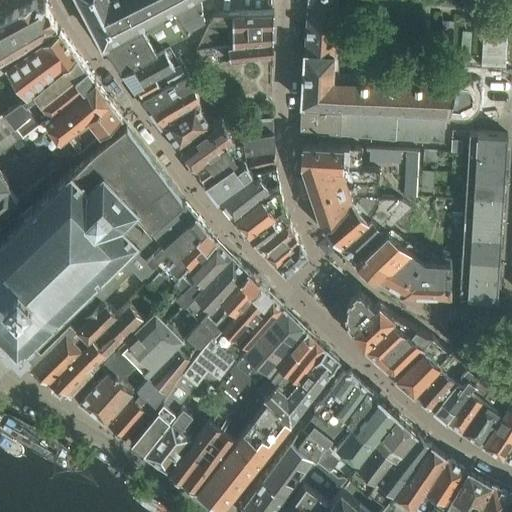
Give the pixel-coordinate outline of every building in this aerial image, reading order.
[(34,0),(0,17),(0,57),(25,44),(58,23),(46,2),(37,0),(34,0)] [(81,0),(83,3),(84,6),(91,18),(92,21),(93,21),(102,38),(101,38),(103,41),(104,41),(105,41),(107,39),(142,19),(147,16),(176,0),(81,0)] [(124,67),(125,69),(164,44),(171,40),(178,37),(189,31),(187,28),(204,19),(201,0),(198,0),(143,23),(142,23),(107,44),(124,67)] [(233,0),(233,11),(236,11),(274,10),(275,0),(233,0)] [(302,101),(342,104),(445,109),(467,111),(471,107),(473,101),(474,95),(472,90),(468,85),(455,84),(341,78),(343,46),(334,46),(337,0),(307,0),(307,7),(308,7),(304,67),(303,83),(302,101)] [(236,20),(237,43),(197,47),(202,61),(230,57),(233,57),(273,53),(273,39),(273,24),(274,10),(236,11),(233,11),(214,12),(213,14),(210,22),(236,20)] [(60,28),(5,62),(27,92),(30,90),(79,54),(60,28)] [(125,69),(136,84),(174,60),(164,44),(125,69)] [(273,53),(233,57),(233,81),(273,77),(273,53)] [(27,92),(4,109),(22,133),(23,134),(43,117),(85,84),(95,76),(79,54),(30,90),(27,92)] [(180,56),(174,60),(136,84),(144,96),(188,70),(180,56)] [(151,106),(152,107),(194,81),(193,80),(188,70),(144,96),(151,106)] [(23,134),(21,135),(23,136),(37,156),(110,98),(98,81),(95,76),(85,84),(43,117),(23,134)] [(273,77),(233,81),(233,105),(273,101),(273,77)] [(161,120),(162,121),(196,96),(199,95),(194,81),(152,107),(161,120)] [(196,96),(162,121),(179,145),(203,126),(209,122),(196,96)] [(110,98),(37,156),(39,159),(48,153),(57,166),(74,152),(122,114),(110,98)] [(342,104),(302,101),(302,109),(301,129),(340,133),(344,133),(395,138),(443,140),(444,119),(398,116),(398,112),(342,109),(342,104)] [(0,112),(0,152),(0,153),(23,136),(21,135),(23,134),(22,133),(4,109),(0,112)] [(181,147),(196,166),(233,136),(235,135),(222,115),(181,147)] [(72,166),(71,167),(88,185),(103,171),(137,207),(130,212),(147,232),(186,199),(127,121),(75,169),(72,166)] [(196,166),(209,183),(244,154),(275,149),(274,130),(242,136),(234,139),(233,136),(196,166)] [(468,151),(506,154),(508,132),(469,130),(468,151)] [(324,225),(341,244),(372,216),(371,215),(382,197),(378,196),(380,168),(361,167),(362,146),(302,143),(301,162),(303,163),(324,225)] [(370,161),(401,163),(402,149),(367,147),(367,151),(371,151),(370,161)] [(244,154),(252,167),(257,175),(259,173),(277,167),(276,162),(275,149),(244,154)] [(404,196),(418,196),(419,151),(406,150),(404,196)] [(424,160),(438,160),(438,151),(424,150),(424,160)] [(467,172),(505,174),(506,154),(468,151),(467,172)] [(209,183),(219,196),(252,167),(244,154),(209,183)] [(0,189),(7,184),(11,181),(0,166),(0,189)] [(147,257),(157,247),(149,239),(145,234),(147,232),(130,212),(137,207),(103,171),(88,185),(71,167),(69,169),(70,169),(55,183),(55,182),(52,185),(52,186),(39,199),(38,198),(35,201),(36,202),(23,214),(22,214),(19,217),(15,212),(0,226),(0,333),(2,331),(21,350),(22,349),(27,355),(23,359),(49,377),(118,312),(103,296),(133,268),(147,283),(149,281),(159,270),(151,262),(147,257)] [(257,175),(252,167),(219,196),(235,216),(264,187),(255,176),(257,175)] [(259,173),(257,175),(255,176),(264,187),(279,179),(277,167),(259,173)] [(466,192),(504,194),(505,174),(467,172),(466,192)] [(235,216),(249,233),(274,207),(285,205),(284,203),(279,179),(264,187),(235,216)] [(7,184),(0,189),(0,213),(18,198),(7,184)] [(464,212),(503,215),(504,194),(466,192),(464,212)] [(372,216),(341,244),(353,257),(383,227),(380,224),(397,206),(402,198),(382,197),(371,215),(372,216)] [(149,239),(157,247),(162,243),(196,211),(186,199),(147,232),(145,234),(149,239)] [(257,242),(258,243),(289,215),(285,205),(274,207),(249,233),(257,242)] [(159,270),(149,281),(152,285),(164,273),(172,280),(217,235),(207,225),(196,211),(162,243),(157,247),(147,257),(151,262),(159,270)] [(463,233),(501,235),(503,215),(464,212),(463,233)] [(258,243),(268,254),(294,229),(293,227),(289,215),(258,243)] [(377,277),(378,278),(379,276),(401,290),(401,292),(449,294),(450,259),(428,258),(389,228),(357,261),(358,261),(376,275),(376,276),(377,277)] [(294,229),(268,254),(276,262),(277,263),(301,241),(294,229)] [(501,235),(463,233),(462,253),(500,256),(501,235)] [(217,235),(172,280),(178,286),(172,291),(183,302),(232,252),(217,235)] [(301,241),(277,263),(283,268),(286,271),(293,263),(294,263),(298,259),(306,251),(301,241)] [(232,252),(183,302),(200,318),(248,268),(232,252)] [(462,253),(461,274),(499,276),(500,256),(462,253)] [(184,337),(177,345),(188,355),(197,343),(201,347),(261,281),(248,268),(200,318),(187,333),(184,337)] [(499,276),(461,274),(459,295),(498,297),(499,276)] [(261,281),(201,347),(184,371),(195,379),(190,386),(192,388),(208,369),(213,373),(208,379),(210,380),(215,384),(285,305),(284,304),(261,281)] [(353,326),(354,328),(374,304),(359,288),(351,296),(348,302),(347,306),(346,310),(347,315),(348,319),(350,323),(353,326)] [(354,328),(365,345),(394,313),(379,299),(374,304),(354,328)] [(100,360),(146,314),(131,300),(118,312),(49,377),(66,388),(97,356),(100,360)] [(285,305),(215,384),(237,404),(259,387),(259,386),(269,374),(308,327),(285,305)] [(80,398),(107,419),(135,389),(143,381),(152,372),(177,345),(184,337),(155,310),(149,316),(146,314),(100,360),(110,369),(80,398)] [(394,313),(365,345),(364,345),(379,359),(416,390),(445,357),(452,349),(450,347),(449,349),(432,333),(394,313)] [(308,327),(269,374),(272,377),(275,379),(288,389),(326,344),(308,327)] [(259,386),(259,387),(268,394),(291,416),(339,356),(326,344),(288,389),(275,379),(272,377),(269,374),(259,386)] [(135,389),(107,419),(107,420),(126,434),(163,394),(165,395),(190,358),(188,355),(177,345),(152,372),(143,381),(135,389)] [(416,390),(436,408),(467,362),(468,361),(452,349),(445,357),(416,390)] [(479,371),(467,362),(436,408),(447,418),(476,376),(479,371)] [(368,383),(351,368),(351,367),(344,368),(314,408),(327,418),(328,418),(338,426),(352,407),(350,405),(368,383)] [(195,379),(184,371),(164,400),(132,439),(143,448),(192,388),(190,386),(195,379)] [(490,387),(476,376),(447,418),(464,429),(491,389),(489,388),(490,387)] [(344,480),(350,472),(397,410),(368,383),(350,405),(352,407),(338,426),(328,440),(315,456),(330,468),(334,471),(344,480)] [(170,467),(197,484),(268,394),(259,387),(237,404),(216,421),(212,418),(170,467)] [(464,429),(480,440),(506,399),(504,397),(491,389),(464,429)] [(268,394),(197,484),(222,500),(224,500),(261,454),(262,454),(291,416),(268,394)] [(504,454),(511,439),(511,403),(506,399),(480,440),(504,454)] [(327,418),(314,408),(303,421),(328,440),(338,426),(328,418),(327,418)] [(154,456),(167,465),(191,433),(186,429),(194,418),(182,409),(147,451),(154,456)] [(350,472),(370,490),(380,477),(417,428),(397,410),(350,472)] [(241,511),(271,511),(313,455),(315,456),(328,440),(303,421),(237,508),(237,510),(241,511)] [(380,477),(370,490),(387,502),(391,496),(432,440),(417,428),(380,477)] [(381,510),(384,511),(407,511),(447,451),(432,440),(391,496),(387,502),(381,510)] [(424,511),(458,458),(447,451),(407,511),(424,511)] [(271,511),(319,511),(344,480),(334,471),(330,468),(315,456),(313,455),(271,511)] [(458,458),(424,511),(442,511),(468,466),(458,458)] [(474,511),(491,478),(468,466),(442,511),(474,511)] [(319,511),(379,511),(381,510),(387,502),(370,490),(350,472),(344,480),(319,511)] [(474,511),(505,511),(511,497),(511,488),(492,479),(491,478),(474,511)]
